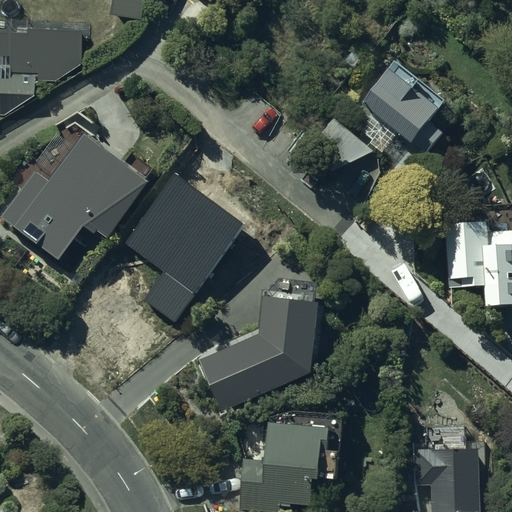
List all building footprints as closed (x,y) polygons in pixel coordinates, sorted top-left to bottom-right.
[(145,0),(114,0),(113,13),(143,17),(145,0)] [(0,114),(5,115),(83,62),(84,25),(0,22),(0,114)] [(361,111),(410,152),(411,149),(426,161),(442,142),(429,131),(446,111),(396,69),(361,111)] [(373,157),(333,122),(310,150),(335,174),(373,157)] [(38,178),(4,225),(27,242),(26,243),(41,254),(42,253),(62,267),(88,233),(98,241),(101,237),(111,245),(153,189),(86,140),(51,188),(38,178)] [(511,235),(503,236),(503,230),(489,230),(489,225),(476,226),(476,228),(464,229),(464,224),(450,224),(451,230),(446,230),(448,292),(465,291),(465,294),(484,294),(485,314),(511,312),(511,235)] [(310,381),(318,312),(262,306),(259,342),(200,366),(219,416),(310,381)] [(328,439),(268,433),(265,469),(243,467),(239,511),(290,511),(291,511),(299,511),(310,511),(313,491),(318,491),(319,487),(335,489),(337,463),(326,462),(328,439)] [(479,511),(477,455),(415,455),(415,490),(431,489),(432,511),(479,511)]
